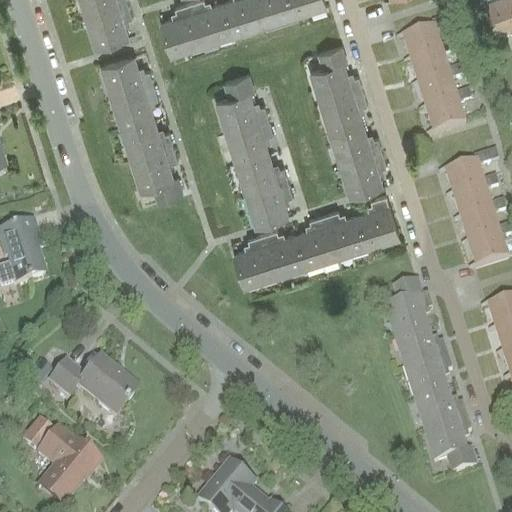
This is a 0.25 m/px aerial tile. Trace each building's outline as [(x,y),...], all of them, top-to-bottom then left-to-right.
[(80,0),(86,17),(129,3),(127,0),(80,0)] [(204,46),(235,37),(224,3),(209,8),(206,0),(196,0),(190,2),(204,46)] [(235,37),(265,27),(256,0),(232,0),(224,3),(235,37)] [(256,0),(265,27),(296,17),(290,0),(256,0)] [(290,0),(296,17),(327,7),(324,0),(290,0)] [(511,0),(482,0),(484,5),(486,4),(500,40),(501,40),(499,33),(511,27),(511,0)] [(173,56),(204,46),(190,2),(174,7),(177,18),(162,23),(173,56)] [(129,3),(86,17),(96,48),(129,38),(124,21),(134,18),(129,3)] [(443,51),(442,47),(437,32),(456,26),(453,17),(433,23),(434,26),(397,38),(397,40),(403,38),(410,59),(404,61),(405,63),(443,51)] [(451,75),(449,71),(445,56),(457,52),(454,43),(442,47),(443,51),(405,63),(405,65),(411,63),(418,84),(411,86),(412,88),(451,75)] [(321,104),(364,91),(359,76),(350,79),(345,65),(348,64),(343,46),(318,54),(322,69),(311,73),(321,104)] [(112,99),(155,85),(150,71),(141,74),(135,57),(102,67),(112,99)] [(458,99),(457,95),(452,80),(464,76),(461,67),(449,71),(451,75),(412,88),(413,90),(419,87),(426,107),(419,110),(419,111),(458,99)] [(227,134),(269,121),(265,106),(255,109),(250,93),(255,92),(250,75),(225,83),(230,98),(217,102),(227,134)] [(121,130),(155,119),(150,103),(159,100),(155,85),(112,99),(121,130)] [(321,104),(331,135),(364,124),(359,108),(368,105),(364,91),(321,104)] [(458,99),(419,111),(420,113),(426,111),(433,132),(427,135),(427,136),(466,124),(460,104),(472,101),(469,91),(457,95),(458,99)] [(131,160),(174,146),(170,132),(160,135),(155,119),(121,130),(131,160)] [(237,164),(270,154),(265,138),(274,135),(269,121),(227,134),(237,164)] [(340,165),(383,152),(379,137),(369,140),(364,124),(331,135),(340,165)] [(174,146),(131,160),(141,192),(154,187),(159,203),(184,195),(178,178),(174,180),(169,164),(179,161),(174,146)] [(486,185),(485,181),(480,166),(499,160),(496,151),(476,157),(477,161),(440,173),(440,174),(446,172),(453,194),(447,196),(447,198),(486,185)] [(383,152),(340,165),(350,197),(383,186),(378,169),(388,166),(383,152)] [(246,195),(289,181),(285,168),(275,171),(270,154),(237,164),(246,195)] [(493,209),(493,207),(488,191),(499,187),(496,178),(485,181),(486,185),(447,198),(448,199),(453,197),(460,219),(455,220),(455,221),(493,209)] [(289,181),(246,195),(256,226),(290,216),(284,199),(294,196),(289,181)] [(368,211),(358,215),(369,250),(400,240),(387,196),(371,201),(372,205),(367,207),(368,211)] [(501,233),(500,229),(495,215),(507,211),(505,203),(493,207),(493,209),(455,221),(456,223),(461,221),(468,242),(462,244),(463,246),(501,233)] [(338,260),(369,250),(358,215),(346,218),(345,214),(340,215),(338,211),(324,216),(338,260)] [(306,270),(338,260),(324,216),(309,221),(310,224),(305,226),(306,231),(295,234),(306,270)] [(45,276),(33,238),(37,236),(33,223),(0,232),(0,244),(5,260),(7,259),(9,266),(0,269),(0,287),(14,283),(15,285),(45,276)] [(503,239),(511,235),(511,225),(500,229),(501,233),(463,246),(463,247),(469,245),(476,267),(469,269),(470,271),(509,259),(503,239)] [(275,280),(306,270),(295,234),(285,238),(284,233),(278,234),(277,231),(261,236),(275,280)] [(243,290),(275,280),(261,236),(248,240),(249,244),(244,245),(245,250),(232,254),(243,290)] [(395,340),(429,329),(423,313),(433,310),(428,294),(423,296),(418,281),(393,289),(398,304),(385,309),(395,340)] [(511,325),(511,297),(482,307),(483,309),(489,307),(496,328),(489,330),(490,332),(511,325)] [(511,351),(511,325),(490,332),(490,334),(497,332),(504,352),(497,354),(498,356),(511,351)] [(405,371),(448,357),(443,342),(434,345),(429,329),(395,340),(405,371)] [(511,377),(511,351),(498,356),(498,357),(504,355),(511,376),(505,378),(505,380),(511,377)] [(415,401),(448,390),(443,374),(453,371),(448,357),(405,371),(415,401)] [(115,419),(138,390),(99,358),(83,378),(64,362),(48,383),(68,399),(77,388),(115,419)] [(25,380),(37,389),(51,372),(40,362),(25,380)] [(425,432),(467,418),(462,402),(453,405),(448,390),(415,401),(425,432)] [(467,418),(425,432),(435,463),(448,459),(452,474),(477,466),(471,448),(467,449),(462,434),(472,431),(467,418)] [(73,445),(57,431),(54,434),(39,421),(22,441),(55,469),(38,490),(61,509),(90,473),(91,475),(100,464),(75,443),(73,445)] [(279,511),(270,504),(268,505),(250,489),(255,484),(230,462),(197,501),(210,511),(230,511),(234,508),(239,511),(279,511)]
